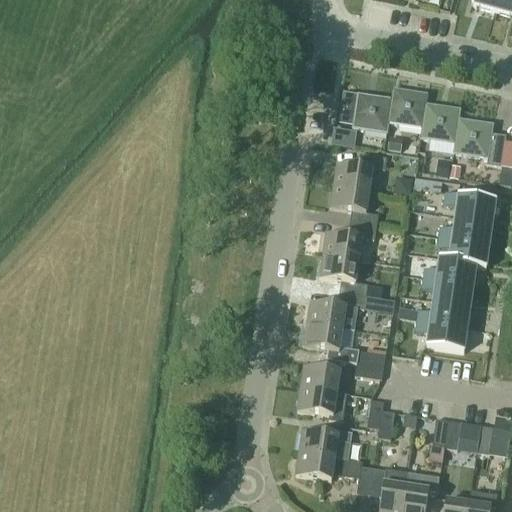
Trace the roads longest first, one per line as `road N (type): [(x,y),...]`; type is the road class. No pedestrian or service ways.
road 1 (residential): [(249,484),(250,414),(302,81),(320,31)]
road 2 (residential): [(511,70),(320,31)]
road 3 (residential): [(384,385),(511,401)]
